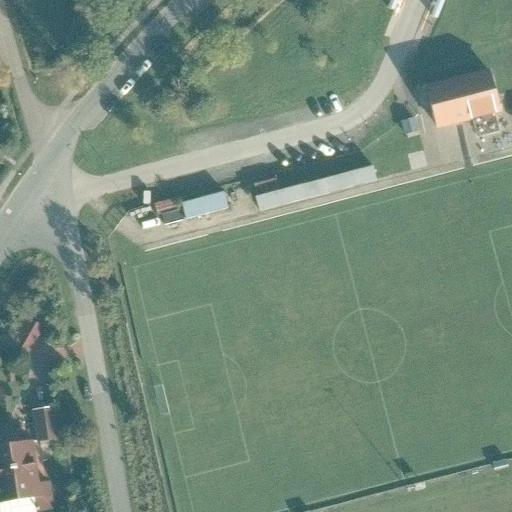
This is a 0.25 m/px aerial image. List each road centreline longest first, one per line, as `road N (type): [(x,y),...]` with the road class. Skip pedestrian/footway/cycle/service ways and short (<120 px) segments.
road 1 (unclassified): [(52,162),(125,511)]
road 2 (residential): [(52,162),(196,0)]
road 3 (residential): [(0,7),(52,162)]
